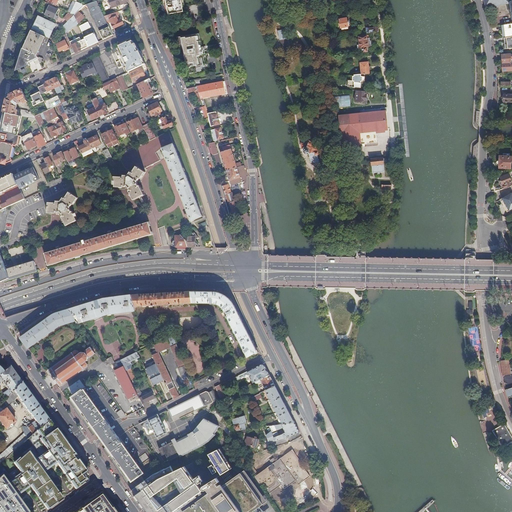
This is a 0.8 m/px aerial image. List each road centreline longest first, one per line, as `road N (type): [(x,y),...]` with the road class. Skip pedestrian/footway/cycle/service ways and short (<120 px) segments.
road 1 (primary): [(272,355),(224,247),(152,34)]
road 2 (residential): [(215,0),(251,167),(252,270)]
road 3 (tertiary): [(252,270),(213,257),(160,255),(0,293)]
road 4 (primary): [(252,270),(233,249),(202,149),(152,34)]
road 5 (tertiary): [(1,329),(95,292),(251,279)]
road 6 (primary): [(0,311),(107,277),(252,270)]
road 7 (primary): [(252,270),(128,266),(0,303)]
road 8 (primary): [(265,270),(511,275)]
road 9 (residential): [(477,0),(490,67),(482,231)]
road 10 (residential): [(272,355),(122,426),(85,452)]
road 11 (residential): [(0,172),(159,97)]
road 12 (primary): [(315,432),(251,279)]
road 13 (residential): [(0,88),(18,87),(149,24)]
road 14 (primary): [(1,329),(85,452)]
